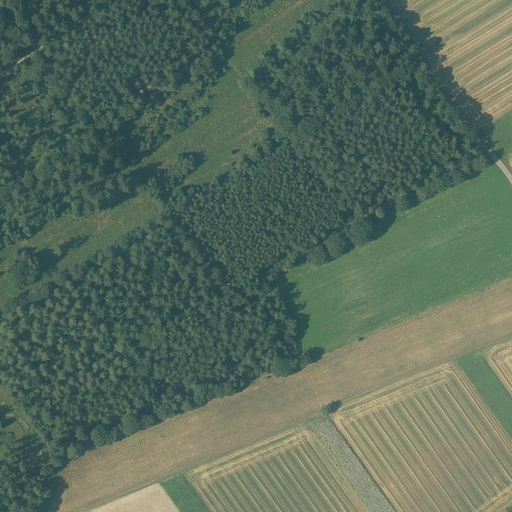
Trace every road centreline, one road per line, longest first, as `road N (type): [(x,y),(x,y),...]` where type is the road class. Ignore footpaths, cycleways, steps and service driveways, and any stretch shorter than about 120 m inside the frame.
road 1 (tertiary): [(511,180),(363,0)]
road 2 (track): [(0,74),(111,0)]
